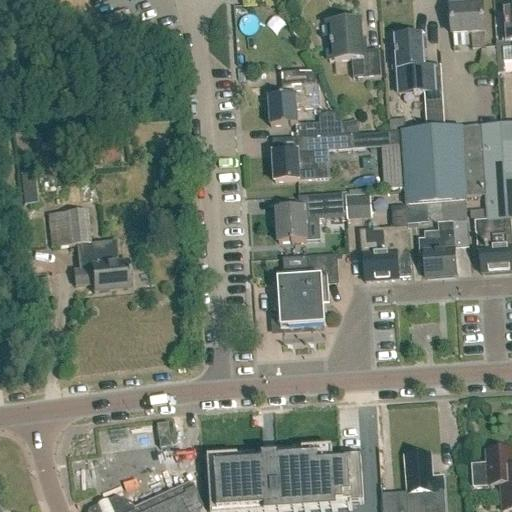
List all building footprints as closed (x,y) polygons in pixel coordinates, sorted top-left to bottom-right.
[(486,50),(486,49),(483,8),(451,10),(452,37),(472,36),(473,51),(486,50)] [(363,54),(361,24),(327,27),(330,65),(352,63),(354,81),(381,79),(379,53),(363,54)] [(426,132),(445,131),(440,68),(423,69),(421,38),(414,39),(414,35),(391,36),(392,53),(396,52),(396,54),(395,54),(395,56),(391,56),(392,73),(397,72),(399,92),(413,91),(414,96),(424,96),(426,132)] [(318,86),(283,88),(283,99),(270,100),(272,129),(296,128),(295,112),(320,111),(318,86)] [(320,140),(323,140),(350,138),(338,115),(319,116),(320,140)] [(487,236),(478,237),(482,278),(511,276),(511,249),(511,250),(510,224),(511,223),(511,127),(502,128),(502,127),(480,129),(486,198),(484,198),(486,223),(487,236)] [(467,199),(463,130),(463,129),(445,131),(426,132),(402,134),(402,135),(403,150),(407,209),(443,207),(454,206),(466,205),(468,205),(467,199)] [(467,199),(484,198),(486,198),(480,129),(463,130),(467,199)] [(402,135),(350,138),(323,140),(320,140),(297,142),(297,155),(274,156),(276,186),(300,184),(316,183),(316,174),(314,156),(328,155),(403,150),(402,135)] [(89,169),(89,164),(117,162),(116,149),(120,148),(120,144),(73,149),(75,170),(85,169),(85,170),(89,169)] [(18,176),(22,207),(35,205),(31,174),(18,176)] [(300,213),(299,213),(278,214),(280,247),(307,245),(306,223),(346,221),(346,209),(345,196),(299,200),(300,213)] [(348,220),(372,219),(370,197),(347,198),(348,220)] [(466,205),(454,206),(443,207),(445,226),(467,225),(466,205)] [(363,234),(366,285),(399,283),(399,281),(411,280),(410,256),(410,255),(409,255),(406,209),(391,210),(393,231),(360,233),(360,234),(363,234)] [(91,253),(90,248),(87,214),(48,218),(52,252),(76,249),(79,274),(73,275),(75,290),(93,288),(93,297),(131,293),(128,264),(117,265),(116,250),(91,253)] [(475,224),(476,237),(478,237),(487,236),(486,223),(475,224)] [(425,242),(419,242),(420,257),(424,257),(426,279),(426,280),(457,278),(456,252),(454,252),(454,241),(453,230),(438,231),(438,235),(425,236),(425,242)] [(272,333),(325,329),(322,289),(339,288),(337,258),(307,260),(309,282),(279,284),(281,318),(271,318),(272,333)] [(211,460),(208,460),(211,511),(259,511),(364,505),(361,459),(358,459),(359,464),(350,465),(350,460),(333,461),(332,450),(330,451),(330,456),(321,457),(321,451),(303,452),(303,458),(295,459),(294,453),(276,455),(276,459),(265,459),(265,457),(247,458),(247,464),(239,464),(238,458),(220,460),(220,465),(211,466),(211,460)] [(489,489),(502,488),(503,511),(511,511),(511,452),(486,454),(487,467),(472,468),(474,490),(489,489)] [(408,495),(399,496),(399,511),(445,511),(443,479),(433,480),(431,458),(405,460),(408,495)] [(204,511),(192,486),(133,511),(128,511),(126,506),(122,504),(104,511),(204,511)]
